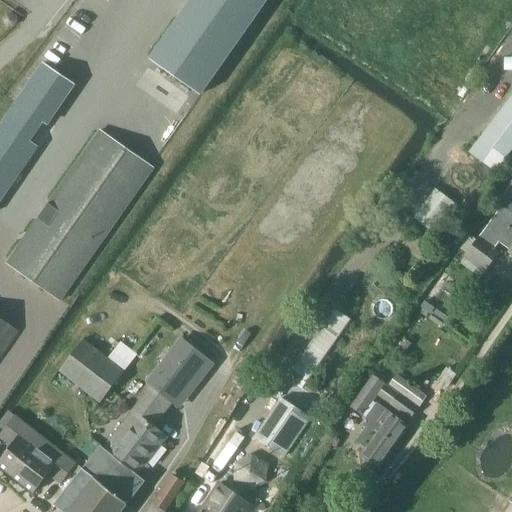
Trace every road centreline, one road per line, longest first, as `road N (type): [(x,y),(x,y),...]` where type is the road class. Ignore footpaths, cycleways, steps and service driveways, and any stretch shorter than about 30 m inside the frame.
road 1 (unknown): [(0,221),(154,0)]
road 2 (unknown): [(357,511),(511,305)]
road 3 (unknown): [(223,373),(135,511)]
